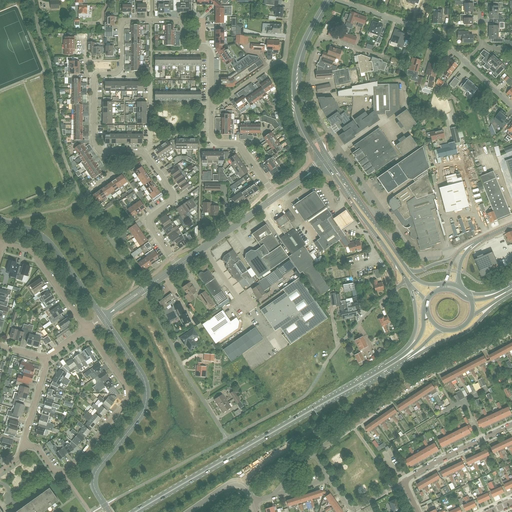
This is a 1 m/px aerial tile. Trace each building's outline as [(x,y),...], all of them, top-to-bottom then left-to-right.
[(146,6),(149,6),(149,0),(142,0),(143,5),(137,5),(137,13),(142,13),(142,12),(146,12),(146,6)] [(164,13),(164,4),(161,4),(161,0),(154,0),(154,6),(158,6),(158,13),(159,13),(159,14),(163,14),(163,13),(164,13)] [(169,13),(169,6),(173,6),(173,0),(164,0),(164,4),(164,13),(169,13)] [(177,13),(183,13),(183,4),(182,0),(173,0),(173,6),(177,6),(177,13)] [(188,13),(188,6),(191,6),(191,0),(182,0),(183,4),(183,13),(188,13)] [(472,12),(472,4),(467,4),(467,1),(459,1),(459,5),(464,5),(464,12),(464,15),(466,15),(470,15),(470,12),(472,12)] [(135,9),(135,2),(129,3),(129,5),(123,5),(123,13),(127,13),(127,12),(132,12),(132,9),(135,9)] [(499,12),(499,9),(500,9),(500,6),(502,6),(502,2),(500,2),(495,2),(495,6),(490,6),(490,12),(499,12)] [(216,6),(216,16),(224,16),(224,8),(222,8),(222,6),(219,3),(216,6)] [(282,18),(283,9),(280,8),(281,5),(274,4),(273,6),(273,11),(276,12),(275,17),(282,18)] [(87,10),(87,5),(82,5),(79,5),(79,10),(79,14),(79,17),(91,18),(91,10),(87,10)] [(432,23),(441,24),(442,10),(439,10),(439,13),(433,13),(432,23)] [(346,14),(344,18),(348,19),(347,22),(350,24),(353,25),(354,21),(357,14),(351,12),(349,16),(346,14)] [(500,15),(499,15),(499,12),(490,12),(489,19),(495,19),(495,22),(496,22),(502,22),(502,19),(501,19),(501,16),(500,15)] [(357,14),(354,21),(359,23),(357,26),(362,28),(363,24),(364,24),(366,18),(357,14)] [(464,15),(460,15),(460,21),(463,21),(463,25),(472,25),(473,25),(473,18),(466,18),(466,15),(464,15)] [(216,16),(216,23),(219,23),(219,27),(225,27),(225,23),(224,23),(224,16),(216,16)] [(114,26),(114,21),(115,21),(115,17),(107,17),(107,23),(105,23),(105,31),(112,31),(112,29),(112,26),(114,26)] [(379,35),(382,25),(373,22),(369,32),(379,35)] [(499,32),(499,28),(501,28),(501,26),(504,26),(504,22),(502,22),(496,22),(496,26),(490,26),(490,32),(499,32)] [(270,28),(267,27),(266,34),(275,34),(275,33),(281,34),(282,25),(271,24),(270,28)] [(219,30),(216,30),(216,37),(224,38),(224,30),(225,30),(225,27),(219,27),(219,30)] [(337,32),(330,30),(329,36),(335,38),(337,32)] [(393,36),(391,41),(393,42),(398,44),(397,46),(402,48),(406,35),(398,32),(399,31),(395,30),(393,36)] [(467,35),(467,34),(467,32),(458,32),(458,38),(462,38),(462,43),(473,43),(473,35),(467,35)] [(499,37),(499,34),(499,32),(490,32),(490,39),(496,39),(496,42),(504,42),(504,40),(504,39),(501,39),(501,37),(499,37)] [(347,42),(349,35),(342,33),(340,40),(347,42)] [(244,36),(236,35),(236,44),(244,44),(244,36)] [(349,35),(347,42),(354,44),(356,37),(349,35)] [(74,52),(74,37),(64,37),(64,55),(73,55),(73,52),(74,52)] [(216,37),(216,49),(222,47),(222,45),(224,45),(224,38),(216,37)] [(279,51),(279,41),(267,40),(267,45),(267,50),(266,55),(271,55),(271,54),(275,54),(275,53),(278,53),(278,51),(279,51)] [(100,56),(100,47),(95,47),(95,42),(88,42),(88,50),(92,50),(92,56),(100,56)] [(229,54),(231,53),(226,47),(225,48),(223,49),(222,47),(216,49),(222,59),(229,54)] [(338,59),(341,51),(330,47),(328,54),(327,53),(326,55),(332,57),(331,59),(333,60),(334,58),(338,59)] [(327,53),(323,52),(322,57),(321,57),(319,63),(318,62),(317,66),(318,66),(317,68),(317,71),(330,70),(331,70),(331,71),(335,70),(336,67),(332,65),(333,60),(331,59),(332,57),(326,55),(327,53)] [(229,54),(222,59),(227,65),(230,63),(232,66),(237,62),(235,59),(231,53),(229,54)] [(491,67),(498,59),(493,55),(492,57),(488,54),(482,60),(486,64),(487,63),(491,67)] [(221,87),(233,87),(253,73),(263,66),(257,59),(248,55),(237,62),(232,66),(237,73),(230,78),(221,78),(221,87)] [(371,61),(370,62),(369,61),(370,58),(360,55),(357,56),(358,64),(359,68),(360,74),(373,71),(377,70),(380,70),(384,71),(387,63),(382,62),(382,60),(377,59),(377,60),(371,61)] [(396,64),(402,66),(402,61),(391,57),(390,62),(396,64)] [(79,68),(79,62),(73,62),(73,58),(66,58),(66,64),(68,64),(68,68),(79,68)] [(410,70),(408,75),(411,76),(410,80),(417,82),(417,84),(419,85),(421,78),(419,77),(417,77),(418,72),(417,72),(421,61),(413,58),(412,64),(410,64),(409,70),(410,70)] [(497,77),(498,75),(504,69),(501,66),(503,64),(498,59),(491,67),(489,69),(494,73),(494,74),(497,77)] [(450,74),(457,66),(451,61),(450,61),(446,66),(444,69),(446,71),(444,74),(448,78),(451,74),(450,74)] [(434,77),(436,70),(433,69),(434,65),(429,63),(426,74),(429,76),(428,81),(429,81),(427,87),(432,89),(434,82),(433,82),(435,77),(434,77)] [(79,74),(79,68),(68,68),(68,71),(66,71),(66,78),(68,78),(73,78),(73,74),(79,74)] [(336,86),(351,83),(348,68),(335,70),(331,71),(331,70),(330,70),(317,71),(316,71),(316,79),(322,79),(322,78),(334,77),(336,86)] [(454,88),(459,81),(454,78),(449,84),(454,88)] [(268,79),(265,81),(264,79),(261,80),(263,83),(264,82),(270,90),(274,87),(268,79)] [(477,89),(466,79),(464,82),(463,81),(459,87),(464,91),(465,90),(472,95),(477,89)] [(264,82),(263,83),(260,85),(262,87),(265,93),(266,93),(270,90),(264,82)] [(399,105),(399,84),(377,85),(377,82),(351,87),(352,89),(338,91),(337,91),(338,97),(373,96),(373,112),(375,115),(385,115),(388,118),(401,108),(399,105)] [(317,93),(331,91),(330,84),(316,86),(317,93)] [(267,95),(266,93),(265,93),(262,87),(259,89),(257,87),(255,88),(256,91),(258,90),(263,98),(267,95)] [(258,90),(256,91),(253,93),(259,101),(263,98),(258,90)] [(259,101),(253,93),(250,95),(249,93),(246,94),(248,97),(249,96),(255,104),(259,101)] [(245,99),(243,96),(240,99),(238,96),(236,98),(238,100),(239,99),(245,107),(249,104),(245,99)] [(248,97),(245,99),(249,104),(250,107),(255,104),(249,96),(248,97)] [(324,113),(326,116),(339,108),(332,98),(318,98),(321,110),(323,113),(324,113)] [(239,99),(238,100),(235,102),(233,100),(230,102),(232,103),(233,105),(237,111),(239,114),(241,113),(239,111),(245,107),(239,99)] [(406,132),(416,124),(406,110),(396,117),(399,122),(396,123),(400,129),(403,127),(406,132)] [(505,127),(509,122),(506,120),(507,118),(505,116),(506,114),(501,110),(495,118),(495,121),(498,123),(498,125),(503,129),(505,127)] [(231,119),(231,114),(232,114),(232,111),(226,111),(226,114),(221,114),(222,118),(218,118),(218,121),(221,121),(221,119),(231,119)] [(365,113),(355,120),(360,128),(366,123),(369,127),(379,120),(375,115),(373,113),(371,114),(369,112),(366,114),(365,113)] [(337,113),(328,119),(332,125),(337,121),(339,124),(342,122),(344,124),(349,121),(344,113),(339,117),(337,113)] [(358,129),(352,122),(343,129),(343,130),(340,132),(342,135),(339,137),(344,144),(354,137),(351,134),(358,129)] [(456,127),(451,128),(453,137),(454,142),(455,142),(455,144),(459,142),(456,127)] [(375,172),(398,156),(379,128),(353,146),(356,150),(352,154),(367,176),(374,171),(375,172)] [(444,138),(442,130),(430,133),(427,133),(428,138),(431,137),(432,141),(444,138)] [(266,142),(274,136),(271,132),(263,138),(266,141),(263,143),(265,145),(267,143),(266,142)] [(82,140),(82,136),(85,136),(85,134),(82,134),(82,135),(73,135),(73,140),(72,140),(72,144),(78,144),(78,140),(82,140)] [(403,156),(417,146),(410,135),(405,139),(404,136),(398,140),(400,143),(395,146),(403,156)] [(269,146),(277,141),(274,136),(266,142),(267,143),(269,146)] [(181,149),(181,139),(176,139),(176,140),(172,140),(173,145),(176,145),(176,149),(181,149)] [(77,153),(84,148),(82,144),(83,143),(85,143),(85,140),(82,140),(78,140),(78,144),(79,145),(74,149),(77,153)] [(174,149),(168,141),(163,144),(169,152),(174,149)] [(272,150),(280,145),(277,141),(269,146),(271,149),(269,151),(270,153),(273,151),(272,150)] [(457,153),(455,144),(455,142),(454,142),(448,143),(448,144),(440,146),(441,149),(436,150),(438,158),(457,153)] [(169,152),(163,144),(159,147),(164,155),(167,159),(171,156),(169,152)] [(275,155),(275,154),(283,149),(280,145),(272,150),(273,151),(275,155)] [(413,180),(426,170),(429,168),(428,163),(427,163),(422,146),(397,164),(377,178),(379,181),(379,182),(378,182),(378,183),(379,184),(379,185),(380,185),(381,185),(381,184),(388,194),(408,180),(413,180)] [(164,155),(159,147),(154,150),(160,159),(164,155)] [(87,152),(86,151),(84,148),(77,153),(79,157),(87,152)] [(82,161),(90,156),(88,153),(90,151),(89,149),(86,151),(87,152),(79,157),(82,161)] [(227,159),(227,153),(229,153),(229,152),(218,152),(218,161),(224,161),(224,159),(227,159)] [(235,154),(234,152),(231,153),(229,153),(227,153),(227,159),(228,159),(232,164),(239,159),(235,154)] [(275,161),(274,159),(277,157),(275,154),(275,155),(270,158),(265,162),(267,165),(264,167),(266,169),(268,167),(268,166),(275,161)] [(93,160),(92,159),(90,156),(82,161),(80,163),(83,167),(85,166),(93,160)] [(88,170),(96,165),(93,161),(96,159),(95,158),(92,159),(93,160),(85,166),(83,167),(86,171),(88,170)] [(235,168),(242,163),(239,159),(232,164),(231,165),(229,166),(230,167),(231,167),(233,169),(235,168)] [(274,175),(279,171),(276,167),(281,163),(278,159),(275,161),(268,166),(268,167),(266,169),(269,172),(271,170),(274,175)] [(238,173),(245,168),(242,163),(235,168),(238,173)] [(173,178),(180,173),(177,168),(179,167),(177,164),(172,168),(174,170),(170,173),(173,178)] [(99,169),(98,168),(96,165),(88,170),(86,171),(89,175),(91,174),(99,169)] [(482,165),(476,168),(479,174),(481,173),(484,171),(482,165)] [(89,175),(92,180),(102,173),(99,169),(102,168),(100,166),(98,168),(99,169),(91,174),(89,175)] [(137,176),(145,171),(141,167),(139,169),(137,166),(131,170),(133,174),(135,173),(137,176)] [(247,173),(248,172),(245,168),(238,173),(235,174),(236,176),(238,175),(240,178),(247,173)] [(434,198),(434,197),(433,193),(427,173),(426,170),(413,180),(415,182),(410,185),(408,187),(391,199),(390,199),(389,200),(389,201),(388,203),(388,204),(388,205),(389,206),(389,207),(398,219),(403,226),(404,227),(405,228),(406,228),(407,228),(410,233),(410,234),(410,235),(410,236),(410,237),(411,238),(412,239),(413,240),(414,240),(415,240),(416,240),(417,240),(420,251),(431,248),(431,245),(441,242),(431,211),(435,209),(432,199),(433,199),(434,199),(434,198)] [(140,181),(148,176),(145,171),(137,176),(140,181)] [(468,207),(459,171),(455,172),(456,174),(445,177),(448,186),(439,188),(445,213),(468,207)] [(491,205),(497,220),(498,219),(511,214),(494,171),(482,176),(481,173),(479,174),(480,177),(491,205)] [(176,182),(183,177),(180,173),(173,178),(176,182)] [(123,185),(127,182),(122,175),(118,178),(123,185)] [(143,185),(151,180),(148,176),(140,181),(143,185)] [(179,187),(186,182),(183,177),(176,182),(179,187)] [(119,188),(123,185),(118,178),(113,181),(119,188)] [(146,190),(154,185),(151,180),(143,185),(146,190)] [(120,190),(119,188),(113,181),(109,184),(116,193),(120,190)] [(188,191),(193,187),(192,185),(189,186),(186,182),(179,187),(182,191),(186,188),(188,191)] [(257,187),(254,183),(249,186),(254,193),(259,190),(257,187)] [(116,193),(109,184),(105,186),(110,194),(112,196),(116,193)] [(150,194),(157,189),(154,185),(146,190),(150,194)] [(254,193),(249,186),(248,185),(245,187),(244,186),(243,187),(250,196),(254,193)] [(106,197),(110,194),(105,186),(101,189),(106,197)] [(250,196),(243,187),(238,190),(245,199),(250,196)] [(107,199),(106,197),(101,189),(97,192),(102,200),(103,201),(107,199)] [(159,198),(157,195),(160,193),(157,189),(150,194),(148,195),(153,202),(159,198)] [(245,199),(238,190),(234,193),(236,195),(241,202),(245,199)] [(103,201),(102,200),(97,192),(92,195),(96,200),(95,200),(98,206),(104,202),(103,201)] [(331,216),(315,192),(314,192),(294,206),(305,221),(307,219),(320,238),(317,240),(317,241),(314,243),(320,252),(323,250),(324,251),(339,240),(344,237),(330,216),(331,216)] [(241,202),(236,195),(231,198),(229,198),(229,205),(230,205),(232,205),(233,204),(234,203),(236,206),(241,202)] [(193,208),(196,206),(191,199),(183,204),(189,211),(190,213),(195,210),(193,208)] [(145,208),(140,201),(136,204),(141,211),(145,208)] [(219,215),(219,206),(211,206),(211,203),(203,203),(203,213),(209,213),(209,215),(219,215)] [(138,214),(140,212),(141,211),(136,204),(132,206),(137,214),(138,213),(138,214)] [(185,214),(189,211),(183,204),(176,209),(183,220),(187,217),(185,214)] [(495,221),(497,220),(491,205),(492,207),(489,209),(491,213),(487,214),(490,223),(495,221)] [(137,214),(132,206),(125,211),(132,220),(134,219),(135,217),(134,216),(137,214)] [(346,210),(334,218),(342,229),(354,220),(346,210)] [(290,223),(295,221),(291,212),(286,214),(290,223)] [(169,223),(171,222),(166,214),(159,220),(164,227),(169,223)] [(288,257),(297,270),(299,272),(300,274),(302,272),(319,297),(330,289),(312,264),(315,262),(306,248),(307,247),(284,214),(275,221),(285,235),(280,238),(291,255),(288,257)] [(467,219),(457,222),(458,226),(459,226),(460,229),(462,228),(464,233),(467,232),(465,228),(468,227),(466,223),(468,222),(467,219)] [(167,236),(178,228),(173,221),(171,222),(169,223),(164,227),(162,228),(167,236)] [(131,233),(138,228),(135,224),(128,229),(131,233)] [(288,257),(266,224),(252,234),(255,239),(261,247),(255,251),(251,250),(245,254),(245,258),(244,258),(258,279),(288,257)] [(134,238),(141,232),(138,228),(131,233),(134,238)] [(179,238),(181,236),(183,235),(178,228),(167,236),(172,243),(174,242),(174,241),(180,238),(179,238)] [(137,242),(144,237),(141,232),(134,238),(137,242)] [(190,241),(185,234),(183,235),(181,236),(179,238),(180,238),(174,241),(174,242),(179,249),(190,241)] [(140,246),(147,241),(144,237),(137,242),(140,246)] [(348,253),(350,252),(361,249),(360,246),(361,245),(360,241),(359,242),(358,240),(355,241),(355,243),(348,245),(347,242),(348,242),(344,237),(339,240),(344,248),(346,248),(348,253)] [(245,278),(246,278),(245,279),(250,286),(255,282),(247,271),(247,270),(240,260),(233,250),(224,256),(221,261),(227,263),(225,267),(228,268),(227,270),(231,272),(230,274),(233,275),(232,277),(235,279),(238,282),(245,278)] [(477,257),(474,258),(482,277),(500,269),(492,250),(483,254),(483,255),(478,257),(478,256),(477,257)] [(159,258),(155,251),(150,254),(156,262),(160,259),(159,258)] [(156,262),(150,254),(146,257),(151,265),(156,262)] [(151,265),(146,257),(142,260),(147,268),(151,265)] [(147,268),(142,260),(138,263),(143,271),(147,268)] [(14,270),(16,263),(9,261),(6,271),(10,272),(9,276),(16,278),(18,272),(14,270)] [(287,268),(284,264),(257,283),(258,286),(252,290),(255,293),(254,294),(258,300),(261,297),(261,296),(264,294),(260,288),(268,283),(270,286),(283,278),(279,273),(287,268)] [(27,276),(28,271),(30,267),(23,265),(21,272),(18,271),(18,272),(16,278),(15,279),(22,281),(24,275),(27,276)] [(208,270),(204,273),(203,273),(203,272),(202,272),(201,272),(200,272),(199,273),(199,274),(198,274),(198,275),(198,276),(199,276),(199,277),(212,295),(219,305),(228,299),(221,289),(208,270)] [(300,279),(299,278),(282,289),(285,293),(260,310),(275,331),(280,327),(284,334),(291,344),(289,345),(300,338),(299,338),(327,318),(316,303),(300,279)] [(44,284),(40,279),(30,286),(30,285),(27,287),(29,291),(30,290),(34,295),(39,292),(37,289),(44,284)] [(376,292),(383,290),(381,283),(377,284),(376,280),(372,281),(376,292)] [(191,295),(195,292),(189,283),(183,287),(188,294),(185,296),(190,302),(194,299),(191,295)] [(10,295),(12,290),(7,288),(6,291),(0,289),(0,295),(6,298),(7,294),(10,295)] [(42,303),(52,296),(48,291),(43,295),(41,292),(36,296),(39,300),(40,302),(41,302),(42,303)] [(215,303),(209,295),(208,296),(204,291),(198,295),(208,309),(209,310),(214,306),(213,305),(214,305),(213,304),(215,303)] [(346,304),(346,301),(341,301),(339,294),(336,295),(335,293),(330,294),(332,305),(336,305),(336,306),(340,306),(341,311),(340,311),(342,319),(349,318),(346,304)] [(173,295),(172,294),(168,297),(168,295),(159,302),(163,310),(176,300),(173,296),(173,295)] [(5,300),(6,298),(0,295),(0,302),(2,303),(1,306),(6,307),(8,301),(5,300)] [(50,304),(55,301),(52,296),(42,303),(45,308),(44,309),(45,311),(51,307),(50,304)] [(359,308),(358,301),(350,303),(346,304),(349,318),(356,316),(355,309),(359,308)] [(180,303),(163,311),(169,322),(180,317),(184,325),(190,322),(187,314),(185,315),(181,306),(182,305),(180,303)] [(56,316),(63,312),(59,306),(57,307),(56,305),(49,310),(50,312),(52,315),(47,318),(51,324),(53,323),(58,319),(56,316)] [(0,317),(1,318),(0,320),(4,321),(8,309),(1,307),(0,310),(0,309),(0,317)] [(223,310),(202,324),(215,344),(238,328),(239,322),(236,318),(230,322),(223,310)] [(385,335),(389,334),(385,325),(387,324),(389,323),(386,317),(384,318),(384,317),(378,319),(385,335)] [(67,327),(71,324),(67,318),(67,319),(66,318),(61,322),(59,319),(58,319),(53,323),(55,326),(58,325),(58,324),(61,328),(61,329),(55,335),(57,338),(69,330),(67,327)] [(15,339),(18,331),(18,330),(15,329),(16,325),(13,324),(10,337),(15,339)] [(255,327),(244,335),(223,350),(231,362),(263,339),(255,327)] [(21,342),(23,334),(26,335),(27,331),(27,330),(22,328),(21,332),(18,331),(15,339),(15,340),(21,342)] [(180,338),(185,345),(186,344),(190,350),(191,350),(192,350),(193,349),(195,348),(194,348),(196,347),(196,346),(196,345),(192,340),(197,336),(193,330),(180,338)] [(32,346),(35,336),(32,335),(33,332),(27,331),(26,335),(25,337),(28,337),(27,343),(27,344),(28,345),(32,346)] [(38,347),(40,341),(43,341),(45,345),(51,341),(47,336),(44,338),(35,336),(32,346),(36,348),(37,347),(38,347)] [(359,350),(368,346),(363,337),(354,341),(359,350)] [(508,354),(504,347),(499,350),(502,355),(504,354),(505,356),(507,355),(508,354)] [(96,360),(88,348),(82,351),(82,352),(80,354),(84,360),(89,356),(93,362),(96,360)] [(500,358),(499,357),(502,355),(499,350),(494,353),(498,360),(497,360),(498,363),(500,362),(502,361),(501,358),(500,358)] [(364,360),(361,352),(354,355),(358,363),(364,360)] [(88,364),(84,360),(80,354),(80,353),(74,357),(74,358),(72,359),(72,360),(76,366),(76,365),(81,362),(85,368),(88,366),(88,364)] [(498,360),(494,353),(489,355),(492,361),(494,359),(495,361),(497,360),(498,360)] [(487,361),(484,356),(479,358),(483,366),(482,366),(484,369),(485,368),(484,365),(486,364),(485,362),(487,361)] [(483,366),(479,358),(474,361),(477,366),(479,365),(480,367),(482,366),(483,366)] [(80,371),(76,365),(76,366),(72,360),(72,359),(71,359),(66,363),(62,366),(68,371),(69,372),(71,373),(75,370),(77,373),(78,373),(80,371)] [(477,366),(474,361),(469,364),(473,371),(472,372),(473,374),(475,373),(473,371),(475,370),(474,368),(477,366)] [(32,375),(34,369),(27,367),(28,364),(21,362),(20,368),(24,369),(23,373),(24,373),(32,375)] [(205,377),(206,367),(201,366),(202,363),(198,362),(197,366),(196,376),(205,377)] [(104,372),(102,369),(103,369),(99,363),(86,372),(88,375),(90,373),(92,375),(93,376),(96,373),(98,376),(104,372)] [(469,364),(463,367),(466,372),(469,370),(470,372),(472,372),(473,371),(469,364)] [(65,377),(68,371),(62,366),(60,370),(59,369),(56,375),(69,383),(70,380),(65,377)] [(466,372),(463,367),(457,370),(461,377),(460,377),(462,380),(464,379),(462,377),(464,376),(463,374),(466,372)] [(461,377),(457,370),(452,372),(455,378),(458,376),(459,378),(460,377),(461,377)] [(98,388),(109,380),(108,377),(104,371),(104,372),(98,376),(94,379),(95,381),(96,381),(96,382),(96,383),(96,384),(95,385),(96,385),(92,387),(94,390),(98,388)] [(452,382),(453,381),(456,380),(455,378),(452,372),(447,375),(451,382),(450,383),(451,384),(451,386),(453,385),(452,382)] [(31,382),(33,375),(32,375),(24,373),(23,376),(18,375),(17,381),(22,383),(23,383),(24,380),(31,382)] [(69,383),(56,375),(52,381),(53,381),(51,385),(57,388),(59,386),(61,387),(63,384),(67,386),(69,383)] [(451,382),(447,375),(442,378),(445,383),(447,382),(448,384),(449,385),(451,384),(450,383),(451,382)] [(115,388),(113,386),(114,385),(110,379),(109,380),(98,388),(100,391),(105,387),(109,392),(111,391),(113,394),(119,395),(115,388)] [(29,392),(29,391),(29,388),(21,386),(22,383),(17,381),(16,381),(15,384),(20,386),(19,391),(29,394),(29,392)] [(432,383),(427,387),(430,392),(430,391),(432,395),(437,391),(435,388),(438,387),(436,385),(434,386),(432,383)] [(472,385),(474,387),(476,391),(481,388),(478,383),(475,384),(475,383),(472,385)] [(59,389),(57,388),(51,385),(49,389),(47,395),(55,397),(61,399),(62,396),(58,395),(59,392),(59,391),(59,389)] [(476,391),(474,387),(471,388),(469,385),(466,386),(469,393),(472,391),(473,394),(476,393),(476,391)] [(430,392),(427,387),(422,390),(426,397),(425,397),(427,400),(429,398),(427,396),(429,395),(427,393),(430,392)] [(426,397),(422,390),(417,393),(420,398),(423,396),(424,398),(425,397),(426,397)] [(465,398),(461,390),(456,393),(460,400),(465,398)] [(27,396),(28,396),(29,394),(19,391),(18,393),(15,392),(13,399),(14,399),(19,400),(20,397),(26,399),(27,396)] [(420,398),(417,393),(412,396),(416,403),(415,404),(417,406),(419,405),(417,402),(419,401),(418,400),(420,398)] [(53,403),(55,397),(47,395),(47,398),(46,398),(44,405),(45,405),(52,407),(58,409),(59,405),(53,403)] [(109,395),(105,400),(100,396),(98,399),(101,402),(102,402),(109,408),(109,409),(113,403),(115,400),(109,395)] [(227,402),(222,395),(214,400),(219,408),(227,402)] [(451,404),(447,398),(441,401),(437,395),(434,397),(438,404),(442,410),(451,404)] [(416,403),(412,396),(407,399),(410,404),(413,403),(414,405),(415,404),(416,403)] [(23,411),(24,405),(18,403),(19,401),(19,400),(14,399),(12,405),(16,406),(15,409),(23,411)] [(410,404),(407,399),(402,402),(407,409),(406,410),(407,413),(409,411),(408,409),(409,408),(408,406),(410,404)] [(107,410),(109,408),(102,402),(101,402),(100,402),(98,405),(97,407),(94,404),(91,406),(94,409),(102,416),(103,416),(107,411),(107,410)] [(223,413),(231,408),(227,402),(219,408),(223,413)] [(407,409),(402,402),(397,406),(401,411),(403,409),(404,411),(406,410),(407,409)] [(50,413),(52,407),(45,405),(44,408),(43,407),(41,414),(42,414),(49,416),(56,418),(57,415),(50,413)] [(505,417),(502,410),(501,408),(502,408),(501,405),(498,406),(500,409),(498,410),(499,411),(495,413),(498,421),(505,417)] [(397,412),(394,407),(389,410),(393,417),(393,418),(394,420),(396,419),(394,416),(396,415),(395,414),(397,412)] [(505,417),(511,414),(511,413),(509,407),(502,410),(505,417)] [(15,415),(21,417),(23,411),(15,409),(11,408),(11,411),(8,410),(7,416),(8,416),(14,418),(15,415)] [(101,418),(100,418),(102,416),(94,409),(91,413),(91,415),(87,411),(85,414),(97,424),(101,418)] [(393,417),(389,410),(384,414),(388,419),(390,417),(391,419),(393,418),(393,417)] [(498,421),(495,413),(487,417),(491,424),(498,421)] [(47,422),(49,416),(42,414),(41,417),(40,417),(38,424),(39,424),(53,428),(54,424),(47,422)] [(92,429),(97,424),(85,414),(83,417),(88,421),(84,426),(90,431),(92,428),(92,429)] [(388,419),(384,414),(379,417),(384,424),(383,424),(385,427),(387,426),(385,423),(386,422),(385,420),(388,419)] [(17,428),(18,422),(13,421),(14,418),(8,416),(7,419),(10,420),(8,426),(9,426),(17,428)] [(384,424),(379,417),(375,420),(378,425),(380,424),(382,425),(383,424),(384,424)] [(483,427),(491,424),(487,417),(480,420),(481,423),(482,426),(483,427)] [(378,425),(375,420),(370,424),(375,430),(374,431),(375,434),(377,432),(375,430),(377,429),(376,427),(378,425)] [(86,437),(90,431),(84,426),(79,421),(76,424),(82,429),(78,434),(83,439),(84,438),(85,436),(86,437)] [(43,435),(45,429),(52,431),(53,428),(39,424),(38,427),(37,426),(35,433),(43,435)] [(375,430),(370,424),(365,427),(368,432),(371,430),(372,432),(374,431),(375,430)] [(16,434),(18,428),(17,428),(9,426),(8,429),(5,429),(4,434),(9,435),(10,432),(16,434)] [(471,433),(471,431),(469,428),(468,426),(460,429),(464,436),(471,433)] [(80,444),(84,439),(84,438),(83,439),(78,434),(72,429),(70,432),(75,436),(71,441),(77,447),(79,444),(80,444)] [(457,440),(464,436),(460,429),(453,433),(457,440)] [(457,440),(453,433),(446,436),(450,444),(457,440)] [(9,436),(1,434),(0,436),(0,437),(3,438),(1,446),(4,447),(5,449),(7,448),(10,449),(13,441),(8,439),(9,436)] [(442,447),(450,444),(446,436),(439,440),(442,447)] [(73,449),(77,447),(71,441),(66,445),(62,439),(59,442),(63,447),(68,453),(68,454),(74,450),(73,449)] [(511,447),(507,440),(502,442),(505,448),(507,447),(508,449),(510,448),(511,447)] [(68,453),(63,447),(58,451),(54,445),(53,446),(50,441),(46,444),(54,455),(56,454),(60,460),(66,456),(65,455),(68,453)] [(505,448),(502,442),(497,445),(499,450),(499,451),(500,452),(499,453),(500,456),(503,455),(501,452),(505,450),(505,448)] [(439,450),(435,443),(428,447),(432,454),(439,450)] [(499,450),(497,445),(491,448),(494,453),(499,451),(499,450)] [(432,454),(428,447),(421,451),(425,458),(432,454)] [(487,456),(490,455),(488,449),(482,452),(486,459),(485,460),(486,463),(488,462),(487,459),(488,458),(487,456)] [(425,458),(421,451),(414,455),(418,462),(425,458)] [(486,459),(482,452),(477,454),(480,462),(485,460),(486,459)] [(480,462),(477,454),(472,457),(475,464),(474,465),(475,468),(478,466),(476,464),(480,462)] [(411,466),(418,462),(414,455),(407,459),(408,462),(410,464),(411,466)] [(475,464),(472,457),(466,459),(470,467),(474,465),(475,464)] [(457,464),(460,469),(465,467),(463,461),(457,464)] [(460,469),(457,464),(452,466),(455,472),(457,471),(458,473),(460,472),(461,471),(460,469)] [(450,476),(447,469),(439,473),(442,477),(444,479),(449,477),(450,476)] [(438,473),(432,476),(436,483),(435,483),(437,486),(439,485),(437,482),(439,481),(438,479),(441,478),(438,473)] [(436,483),(432,476),(427,478),(430,484),(433,482),(434,484),(435,483),(436,483)] [(511,487),(511,486),(509,480),(510,480),(508,476),(505,477),(507,480),(505,480),(503,481),(507,490),(511,487)] [(430,484),(427,478),(422,481),(426,489),(425,489),(426,492),(429,491),(427,488),(429,487),(428,485),(430,484)] [(426,489),(422,481),(417,484),(420,490),(423,488),(424,490),(425,489),(426,489)] [(504,492),(502,487),(499,488),(498,486),(496,487),(495,487),(499,495),(504,492)] [(42,511),(58,501),(49,488),(16,511),(42,511)] [(323,493),(324,493),(324,491),(323,490),(320,491),(320,490),(314,491),(317,499),(319,498),(319,496),(322,495),(321,494),(323,493)] [(317,499),(314,491),(309,493),(310,499),(313,498),(314,500),(317,499)] [(333,498),(330,493),(329,494),(327,492),(326,491),(325,494),(327,496),(325,497),(327,499),(324,501),(326,503),(329,502),(333,498)] [(491,498),(488,493),(485,494),(484,492),(483,493),(482,493),(485,501),(491,498)] [(306,503),(303,495),(298,497),(299,503),(302,502),(303,504),(306,503)] [(471,508),(469,503),(467,500),(466,497),(463,498),(466,504),(463,505),(466,511),(471,508)] [(332,506),(337,503),(333,498),(329,502),(332,506)] [(398,511),(398,510),(400,510),(395,500),(389,502),(390,504),(389,505),(391,509),(392,508),(394,511),(393,511),(398,511)] [(462,511),(460,507),(457,508),(454,502),(452,503),(453,507),(455,511),(462,511)] [(332,511),(333,511),(340,507),(337,503),(332,506),(334,509),(331,511),(332,511)]
